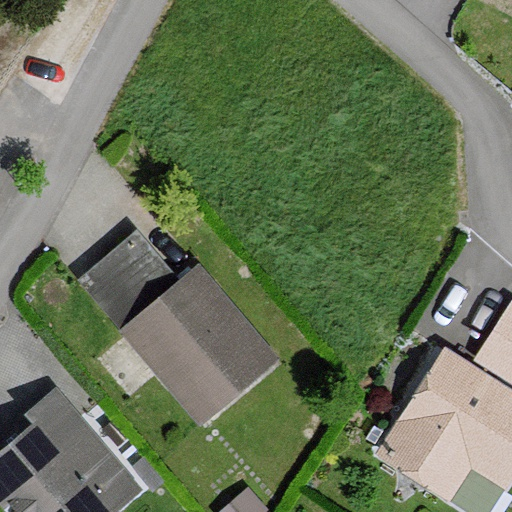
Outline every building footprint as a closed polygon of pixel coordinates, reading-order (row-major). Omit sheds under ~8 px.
[(170,285),(127,233),(66,283),(189,433),(271,366),(190,268),(170,285)] [(511,315),(499,308),(465,367),(511,394),(511,315)] [(497,495),(511,470),(511,400),(434,352),(367,458),(443,506),(463,474),(497,495)] [(113,511),(132,498),(47,388),(12,415),(23,430),(0,447),(0,511),(113,511)] [(255,511),(236,490),(211,511),(255,511)]
